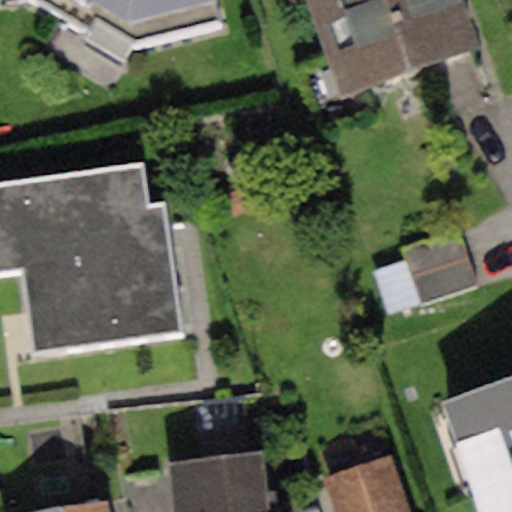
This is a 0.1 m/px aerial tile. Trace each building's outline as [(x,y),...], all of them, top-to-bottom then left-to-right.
[(23,0),(24,3),(137,49),(225,28),(218,0),(23,0)] [(460,0),(309,0),(343,97),(477,52),(460,0)] [(144,176),(0,195),(0,282),(28,279),(40,369),(186,349),(168,215),(149,218),(144,176)] [(461,233),(402,249),(418,305),(476,289),(461,233)] [(511,511),(511,337),(410,371),(456,511),(511,511)] [(270,511),(263,452),(165,463),(170,511),(270,511)] [(409,511),(391,458),(324,481),(334,511),(409,511)] [(109,511),(108,503),(45,511),(109,511)]
